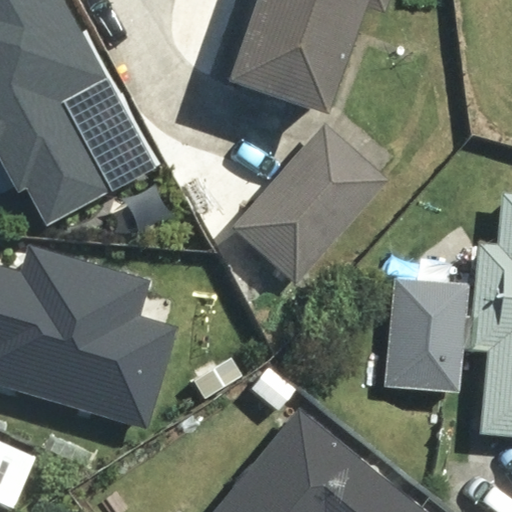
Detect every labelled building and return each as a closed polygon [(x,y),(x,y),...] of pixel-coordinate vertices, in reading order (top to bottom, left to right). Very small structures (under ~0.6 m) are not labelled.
[(0,0),(0,161),(10,179),(20,173),(41,212),(101,179),(59,102),(105,77),(62,0),(0,0)] [(233,0),(201,101),(304,134),(341,21),(373,32),(383,0),(233,0)] [(224,241),(288,296),(375,195),(310,140),(224,241)] [(511,447),(511,205),(487,203),(483,254),(465,253),(459,328),(451,327),(454,294),(381,288),(372,396),(446,402),(449,361),(473,363),(467,444),(511,447)] [(0,267),(0,380),(148,424),(180,315),(142,303),(150,275),(34,240),(23,274),(0,267)] [(295,395),(251,360),(223,396),(267,431),(295,395)] [(397,511),(285,419),(207,511),(397,511)]
